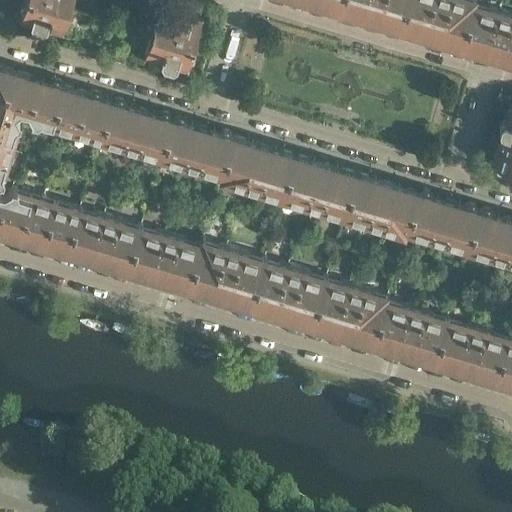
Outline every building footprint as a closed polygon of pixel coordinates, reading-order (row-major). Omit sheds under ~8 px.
[(63,29),(70,4),(56,0),(25,0),(25,2),(20,5),(23,10),(21,17),(31,19),(33,23),(43,26),(47,24),(63,29)] [(402,23),(409,0),(341,0),(340,4),(402,23)] [(464,41),(474,6),(475,3),(465,0),(409,0),(402,23),(464,41)] [(200,23),(202,17),(202,16),(192,13),(190,9),(180,7),(176,9),(160,4),(152,29),(194,41),(198,31),(203,28),(200,23)] [(511,13),(491,7),(490,11),(474,6),(464,41),(466,45),(467,45),(472,47),(473,47),(476,45),(509,55),(511,58),(511,59),(511,58),(511,13)] [(191,52),(194,41),(152,29),(145,54),(161,58),(163,62),(173,65),(177,63),(187,66),(189,60),(194,57),(191,52)] [(29,108),(39,75),(0,63),(0,105),(16,110),(23,106),(29,108)] [(103,133),(113,98),(102,94),(100,91),(100,90),(99,90),(94,89),(94,88),(93,88),(93,89),(90,90),(62,82),(60,79),(60,78),(54,77),(54,76),(53,76),(53,77),(50,79),(39,75),(29,108),(33,116),(37,117),(41,115),(90,129),(92,134),(102,137),(103,133)] [(163,151),(173,115),(171,115),(170,111),(169,111),(163,109),(162,109),(159,111),(126,101),(124,98),(124,97),(118,96),(118,95),(117,95),(117,96),(114,98),(113,98),(103,133),(118,138),(117,141),(147,150),(148,147),(163,151)] [(511,104),(510,104),(505,119),(504,119),(501,121),(499,128),(500,131),(500,133),(511,136),(511,104)] [(2,166),(14,127),(18,124),(20,119),(16,110),(0,105),(0,177),(3,175),(5,170),(2,166)] [(224,169),(235,134),(232,133),(230,130),(230,129),(224,127),(223,127),(223,128),(220,129),(187,119),(185,116),(185,115),(184,116),(179,114),(178,114),(174,116),(173,115),(163,151),(179,156),(178,159),(208,168),(209,165),(224,169)] [(511,167),(511,136),(500,133),(500,134),(501,134),(492,162),(495,162),(495,164),(497,167),(504,169),(507,167),(508,166),(511,167)] [(284,191),(296,152),(235,134),(224,169),(223,173),(239,178),(238,180),(268,189),(269,186),(284,191)] [(346,209),(357,170),(296,152),(284,191),(299,195),(298,198),(321,205),(329,208),(330,205),(346,209)] [(408,228),(409,224),(420,189),(357,170),(346,209),(362,214),(361,217),(392,226),(393,223),(408,228)] [(70,246),(80,210),(81,207),(71,204),(68,207),(19,192),(18,188),(13,187),(6,191),(0,209),(0,224),(5,226),(7,229),(7,230),(8,230),(14,232),(18,230),(45,238),(47,241),(47,242),(48,242),(53,244),(54,244),(58,242),(69,245),(70,246)] [(469,242),(479,207),(477,206),(476,203),(475,202),(469,201),(469,200),(469,201),(465,203),(432,193),(430,189),(424,187),(423,187),(420,189),(409,224),(424,228),(423,233),(453,242),(454,237),(469,242)] [(511,216),(493,211),(491,208),(491,207),(485,205),(484,205),(481,207),(479,207),(469,242),(486,246),(486,251),(511,258),(511,216)] [(129,263),(140,228),(125,223),(126,220),(97,211),(96,215),(80,210),(70,246),(71,248),(71,249),(72,249),(78,251),(82,249),(115,259),(117,262),(116,262),(117,263),(123,264),(123,265),(124,265),(124,264),(127,262),(129,263)] [(191,282),(202,246),(187,242),(188,238),(158,229),(157,233),(140,228),(129,263),(130,263),(132,267),(133,267),(138,269),(139,269),(142,267),(176,277),(177,280),(177,281),(178,281),(184,283),(188,281),(191,282)] [(253,300),(264,260),(249,256),(250,253),(219,244),(218,248),(203,242),(202,246),(191,282),(253,300)] [(314,318),(325,278),(310,274),(311,270),(280,261),(279,265),(264,260),(253,300),(314,318)] [(376,337),(387,301),(387,297),(373,293),(374,289),(343,280),(342,283),(325,278),(314,318),(376,337)] [(435,355),(446,319),(432,315),(433,311),(402,302),(401,305),(387,301),(376,337),(378,340),(377,340),(378,341),(384,342),(384,343),(385,343),(385,342),(388,341),(421,350),(423,354),(423,355),(423,354),(429,356),(430,356),(433,354),(435,355)] [(499,374),(510,337),(494,333),(495,329),(464,320),(463,324),(446,319),(435,355),(436,355),(438,358),(438,359),(439,359),(445,361),(449,359),(482,369),(484,372),(483,372),(484,373),(484,372),(490,374),(490,375),(491,375),(491,374),(494,372),(499,374)] [(511,334),(510,337),(499,374),(506,376),(508,379),(507,379),(508,380),(511,380),(511,334)]
